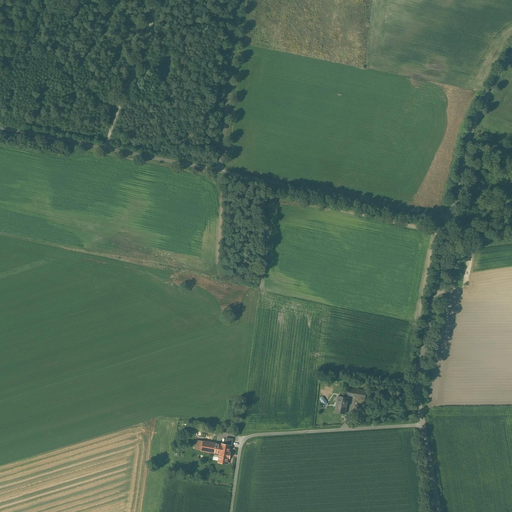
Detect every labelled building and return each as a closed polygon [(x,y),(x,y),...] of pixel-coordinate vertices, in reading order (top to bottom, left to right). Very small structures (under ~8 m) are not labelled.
[(366,391),(348,388),(347,393),(355,395),(355,398),(365,400),(366,391)] [(345,414),(348,398),(338,396),(335,412),(345,414)] [(231,445),(231,446),(233,446),(235,438),(227,437),(226,445),(231,445)] [(202,451),(220,454),(222,444),(204,441),(202,451)] [(222,444),(220,454),(219,462),(229,463),(231,446),(231,445),(226,445),(222,444)]
